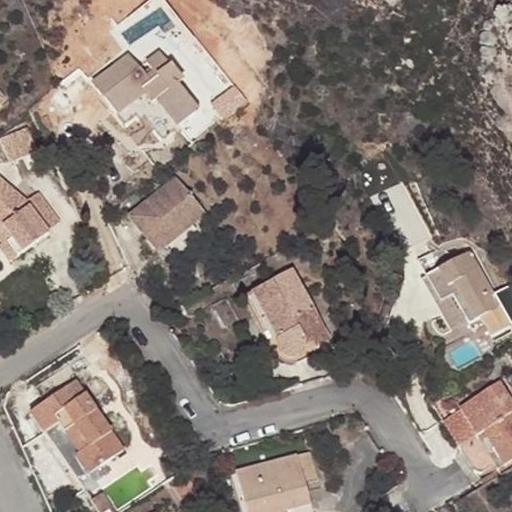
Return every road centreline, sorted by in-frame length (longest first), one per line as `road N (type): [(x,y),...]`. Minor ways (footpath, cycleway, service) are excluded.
road 1 (residential): [(119,293),(205,422),(363,386),(419,483)]
road 2 (residential): [(0,364),(119,293)]
